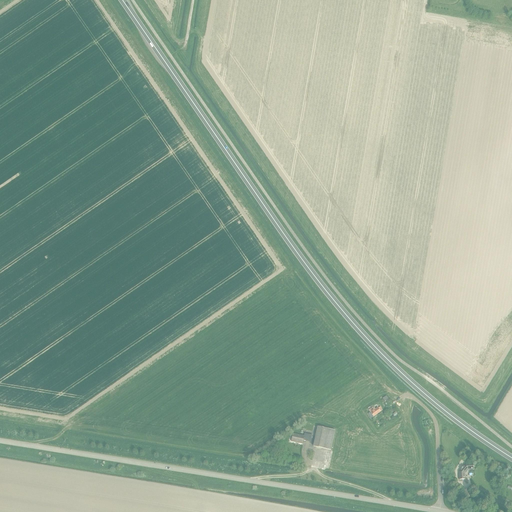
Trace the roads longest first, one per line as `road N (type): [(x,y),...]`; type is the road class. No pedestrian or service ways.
road 1 (trunk): [(121,0),(348,318),(421,392),(511,458)]
road 2 (unclassified): [(233,478),(0,440)]
road 3 (unclassified): [(397,503),(233,478)]
road 4 (unclassified): [(439,511),(433,416),(411,396),(391,403)]
